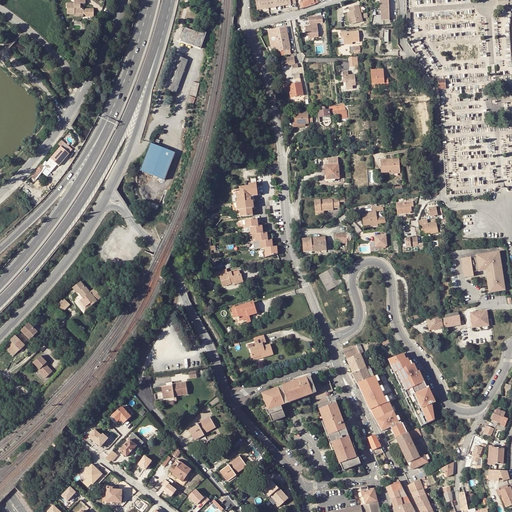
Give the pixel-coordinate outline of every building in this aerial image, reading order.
[(73,0),(74,3),(74,6),(71,5),(71,3),(66,3),(66,8),(67,8),(67,15),(74,15),(74,14),(83,14),(83,9),(80,9),(80,3),(85,3),(84,0),(73,0)] [(294,4),(293,0),(255,0),(257,10),(294,4)] [(302,8),(319,3),(317,0),(300,0),(301,2),(300,2),(302,8)] [(390,0),(381,0),(383,20),(391,20),(390,0)] [(358,5),(352,7),(353,11),(351,12),(348,13),(351,24),(362,21),(358,5)] [(309,23),(309,26),(305,27),(306,36),(308,36),(308,39),(314,39),(314,38),(318,37),(317,23),(323,23),(323,16),(309,17),(309,23)] [(277,52),(278,52),(289,50),(290,50),(286,27),(268,30),(272,48),(276,47),(277,52)] [(186,29),(184,33),(182,33),(179,39),(182,40),(181,42),(200,48),(200,49),(206,34),(203,32),(201,32),(201,34),(186,29)] [(359,31),(343,33),(343,39),(344,43),(352,42),(360,41),(359,31)] [(183,58),(184,55),(177,53),(164,88),(176,93),(188,60),(183,58)] [(287,58),(287,61),(284,62),(285,67),(292,65),(293,68),(298,67),(298,64),(296,64),(294,57),(287,58)] [(359,66),(358,57),(349,57),(350,67),(359,66)] [(384,79),(383,69),(372,70),(372,83),(384,82),(384,84),(384,86),(389,85),(388,78),(384,79)] [(349,75),(348,71),(343,72),(344,80),(345,80),(346,83),(347,89),(353,89),(353,86),(356,85),(355,75),(349,75)] [(288,81),(289,85),(283,86),(284,93),(290,92),(291,98),(304,96),(300,74),(294,75),(295,79),(288,81)] [(194,82),(193,82),(190,92),(190,94),(194,95),(193,96),(196,97),(199,83),(194,82)] [(193,97),(189,95),(187,102),(192,104),(193,104),(196,98),(193,97)] [(346,110),(342,111),(341,105),(326,107),(325,107),(324,107),(323,107),(322,107),(322,108),(321,109),(321,110),(321,111),(318,111),(319,118),(330,116),(331,115),(332,115),(333,116),(338,115),(338,119),(347,117),(346,110)] [(295,125),(305,124),(313,123),(312,115),(308,116),(308,112),(294,113),(295,116),(295,125)] [(64,142),(61,147),(69,153),(73,149),(64,142)] [(164,180),(175,153),(151,144),(140,171),(164,180)] [(44,166),(42,164),(41,163),(33,173),(38,177),(46,167),(51,171),(57,164),(59,165),(69,153),(61,147),(44,166)] [(325,166),(326,179),(333,179),(333,178),(339,177),(338,165),(338,158),(328,159),(328,166),(325,166)] [(399,159),(381,160),(381,173),(389,172),(389,171),(400,171),(399,159)] [(249,184),(249,186),(239,187),(240,195),(235,195),(237,210),(240,209),(252,208),(253,208),(253,201),(251,201),(251,197),(253,197),(253,196),(258,195),(256,183),(249,184)] [(313,200),(314,211),(322,210),(332,210),(332,207),(339,207),(338,202),(344,202),(344,198),(313,200)] [(398,203),(399,215),(407,214),(407,212),(410,211),(409,202),(398,203)] [(436,204),(429,206),(431,216),(438,215),(436,204)] [(370,223),(378,222),(376,211),(377,211),(376,206),(372,207),(373,212),(368,213),(368,214),(362,215),(363,226),(370,225),(370,223)] [(253,216),(252,208),(240,209),(240,214),(239,214),(239,217),(253,216)] [(246,225),(246,228),(247,228),(250,227),(254,227),(258,226),(257,219),(245,220),(246,225)] [(424,232),(431,230),(431,232),(431,233),(439,232),(437,221),(433,222),(429,223),(428,221),(428,219),(419,220),(420,225),(423,224),(424,232)] [(254,227),(250,227),(250,232),(251,234),(252,234),(255,234),(263,233),(262,226),(258,226),(254,227)] [(267,233),(263,233),(255,234),(255,238),(256,242),(257,242),(260,241),(264,241),(264,240),(268,240),(267,233)] [(347,238),(347,234),(335,234),(335,243),(347,243),(347,238)] [(387,245),(386,234),(375,235),(376,241),(376,246),(382,245),(387,245)] [(418,237),(406,238),(406,248),(419,247),(418,237)] [(302,239),(303,252),(312,252),(311,245),(311,239),(302,239)] [(260,241),(260,245),(261,248),(265,248),(269,247),(272,247),(272,240),(268,240),(264,240),(264,241),(260,241)] [(277,254),(276,246),(272,247),(269,247),(265,248),(265,251),(263,252),(263,258),(266,257),(277,254)] [(488,294),(505,291),(497,253),(474,257),(474,259),(469,260),(469,259),(460,261),(463,280),(473,278),(472,274),(477,273),(484,272),(488,294)] [(215,272),(223,269),(222,265),(217,266),(216,261),(213,262),(215,272)] [(227,273),(226,269),(215,273),(216,278),(220,277),(223,286),(226,285),(227,286),(231,284),(231,283),(230,281),(233,280),(234,283),(242,280),(241,274),(240,274),(239,271),(231,273),(231,272),(227,273)] [(79,292),(82,296),(84,295),(86,297),(83,298),(81,301),(86,307),(91,303),(92,305),(97,301),(96,301),(101,297),(95,289),(90,293),(85,287),(85,288),(80,282),(73,288),(77,293),(79,292)] [(85,311),(92,305),(91,303),(86,307),(81,301),(78,303),(85,311)] [(231,309),(234,319),(235,318),(238,317),(240,321),(246,319),(250,318),(249,315),(257,313),(253,302),(236,308),(235,306),(232,307),(233,308),(231,309)] [(487,311),(471,313),(473,328),(478,327),(478,325),(483,324),(483,326),(489,326),(487,311)] [(443,315),(444,322),(442,322),(443,328),(464,324),(464,321),(460,321),(459,315),(458,312),(443,315)] [(426,318),(429,331),(443,328),(442,322),(441,316),(426,318)] [(25,339),(27,337),(30,340),(41,329),(37,327),(34,329),(28,323),(21,331),(25,335),(23,338),(25,339)] [(256,346),(253,347),(250,348),(250,349),(253,358),(261,356),(262,358),(273,355),(270,344),(265,346),(263,346),(262,343),(264,343),(266,342),(263,335),(253,338),(256,346)] [(4,347),(14,356),(25,345),(16,336),(4,347)] [(361,353),(363,352),(360,344),(351,346),(343,349),(353,374),(367,368),(361,353)] [(400,385),(422,426),(434,420),(431,404),(435,402),(427,387),(408,397),(405,392),(424,383),(418,370),(413,364),(410,366),(406,359),(405,360),(403,354),(388,360),(399,386),(400,385)] [(47,362),(40,356),(33,363),(39,370),(38,371),(45,378),(52,372),(45,364),(47,362)] [(378,424),(382,431),(391,427),(396,438),(408,433),(403,423),(400,424),(390,402),(383,404),(370,378),(367,370),(367,368),(353,374),(358,384),(367,403),(371,410),(373,415),(374,415),(374,416),(375,416),(377,415),(380,421),(379,422),(378,424)] [(304,381),(297,383),(297,385),(290,387),(289,384),(274,389),(275,392),(271,393),(270,391),(263,393),(265,398),(263,398),(267,408),(268,411),(269,410),(271,414),(269,415),(270,418),(272,417),(274,421),(285,417),(282,410),(278,411),(275,403),(279,402),(280,404),(287,401),(288,403),(289,405),(312,396),(317,395),(316,393),(316,391),(312,382),(310,376),(303,379),(304,381)] [(162,387),(163,398),(174,396),(188,394),(186,382),(172,384),(172,385),(162,387)] [(405,392),(408,397),(427,387),(424,383),(405,392)] [(333,391),(331,384),(323,387),(326,394),(333,391)] [(350,444),(351,444),(353,443),(351,438),(349,438),(348,436),(343,438),(340,431),(342,431),(341,427),(342,427),(341,424),(341,423),(339,416),(341,415),(335,401),(329,403),(320,406),(318,407),(317,408),(322,422),(324,429),(327,437),(330,443),(337,465),(339,464),(340,464),(342,463),(345,470),(355,466),(354,464),(360,462),(355,450),(353,451),(350,444)] [(122,404),(112,414),(117,419),(121,416),(125,421),(131,414),(122,404)] [(493,416),(491,420),(491,422),(493,423),(497,425),(498,423),(503,425),(504,422),(502,421),(505,412),(497,409),(494,416),(493,416)] [(189,430),(194,439),(203,434),(216,427),(209,417),(198,424),(189,430)] [(493,423),(491,422),(483,419),(480,423),(485,425),(491,428),(492,427),(493,423)] [(494,429),(491,428),(485,425),(483,432),(484,433),(484,434),(491,436),(494,429)] [(88,435),(101,447),(110,438),(103,431),(101,433),(95,428),(88,435)] [(408,433),(411,440),(421,436),(418,428),(410,431),(408,433)] [(346,429),(342,431),(340,431),(343,438),(348,436),(346,429)] [(130,437),(137,444),(139,446),(144,441),(134,431),(129,437),(130,438),(130,437)] [(408,433),(396,438),(407,463),(419,457),(414,446),(411,440),(408,433)] [(374,435),(368,438),(375,456),(383,452),(374,435)] [(137,444),(130,437),(130,438),(119,448),(127,455),(137,444)] [(414,446),(419,457),(425,455),(420,443),(414,446)] [(485,451),(487,445),(482,443),(481,447),(476,446),(473,456),(474,456),(473,461),(472,465),(472,470),(477,470),(477,465),(478,462),(479,457),(481,450),(485,451)] [(504,448),(494,448),(491,448),(490,463),(495,464),(503,464),(504,448)] [(177,449),(173,455),(176,458),(181,452),(177,449)] [(111,460),(116,454),(112,450),(107,456),(111,460)] [(411,470),(425,463),(428,462),(427,460),(429,459),(427,455),(425,456),(425,455),(419,457),(407,463),(411,470)] [(168,456),(167,457),(162,465),(164,467),(170,458),(168,456)] [(228,465),(229,465),(220,472),(227,481),(235,474),(246,466),(239,456),(228,465)] [(177,479),(182,482),(183,481),(190,470),(193,467),(188,464),(186,466),(176,460),(169,471),(173,473),(174,472),(178,474),(177,476),(178,477),(177,479)] [(82,474),(92,484),(103,473),(92,463),(82,474)] [(450,465),(443,468),(447,478),(453,475),(454,463),(450,465)] [(193,471),(190,470),(183,481),(185,483),(193,471)] [(507,471),(489,470),(487,480),(498,483),(509,479),(509,478),(507,471)] [(425,489),(427,488),(426,485),(425,486),(422,487),(419,479),(408,485),(409,488),(410,491),(411,493),(423,490),(425,489)] [(166,480),(158,488),(167,497),(175,488),(166,480)] [(263,488),(264,489),(270,496),(280,506),(288,498),(279,488),(278,489),(272,481),(271,480),(263,488)] [(386,487),(391,501),(406,496),(399,481),(386,487)] [(61,494),(67,500),(77,491),(70,485),(61,494)] [(507,485),(495,490),(503,508),(506,507),(499,491),(508,487),(507,485)] [(103,496),(106,496),(106,501),(106,502),(121,503),(122,490),(114,490),(114,487),(103,486),(103,496)] [(361,497),(363,505),(377,502),(374,489),(368,490),(368,488),(367,487),(360,487),(362,492),(359,493),(360,498),(361,497)] [(511,493),(509,487),(508,487),(499,491),(506,507),(511,504),(511,493)] [(205,495),(202,498),(193,488),(185,497),(193,505),(198,500),(203,505),(209,499),(205,495)] [(262,489),(269,497),(270,496),(264,489),(263,488),(262,489)] [(423,490),(411,493),(414,498),(426,495),(427,494),(425,489),(423,490)] [(452,501),(453,492),(452,492),(443,492),(447,502),(452,501)] [(468,510),(464,492),(460,493),(460,498),(461,511),(466,510),(468,510)] [(416,503),(427,500),(426,497),(426,495),(414,498),(416,503)] [(391,501),(393,508),(410,503),(406,496),(391,501)] [(214,499),(212,502),(222,511),(224,508),(214,499)] [(416,503),(418,509),(430,505),(427,500),(416,503)] [(380,511),(377,502),(363,505),(362,505),(358,506),(357,506),(352,507),(328,511),(380,511)] [(393,508),(394,511),(410,511),(414,511),(410,503),(393,508)]
